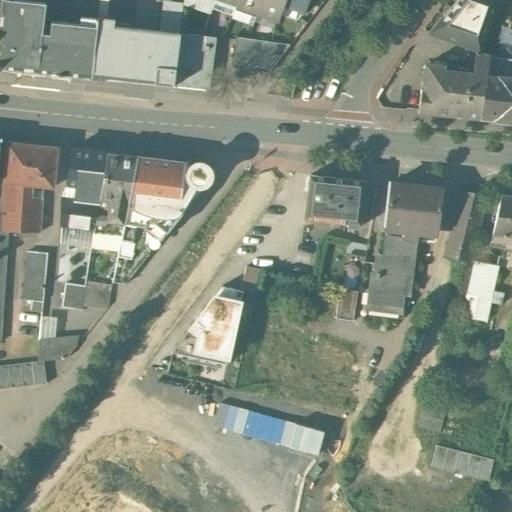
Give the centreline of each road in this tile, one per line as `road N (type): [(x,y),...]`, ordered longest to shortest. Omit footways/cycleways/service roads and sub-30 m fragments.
road 1 (secondary): [(0,99),(320,134)]
road 2 (secondary): [(320,134),(511,156)]
road 3 (residential): [(320,134),(429,0)]
